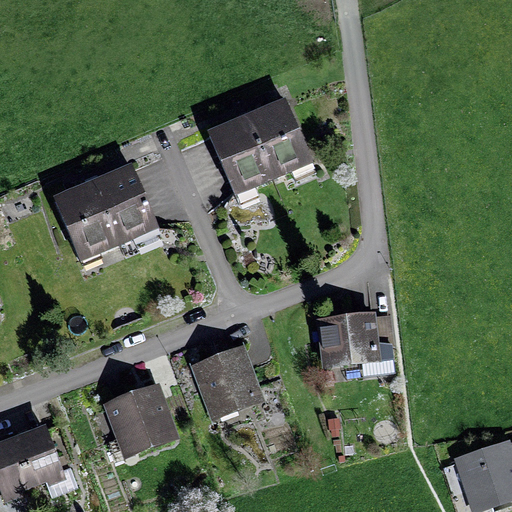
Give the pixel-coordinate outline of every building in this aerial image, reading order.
[(312,161),(286,107),(208,137),(229,194),(312,161)] [(151,229),(127,170),(52,204),(76,261),(151,229)] [(386,371),(382,321),(321,328),(327,376),(386,371)] [(251,399),(234,355),(196,369),(212,414),(251,399)] [(168,435),(150,390),(105,408),(118,441),(124,437),(129,452),(168,435)] [(359,414),(343,416),(346,445),(363,443),(359,414)] [(54,425),(12,441),(30,487),(43,482),(49,496),(71,487),(62,462),(69,459),(54,425)] [(9,442),(0,445),(0,496),(27,488),(9,442)] [(511,464),(507,448),(459,464),(474,511),(475,511),(511,500),(511,464)]
